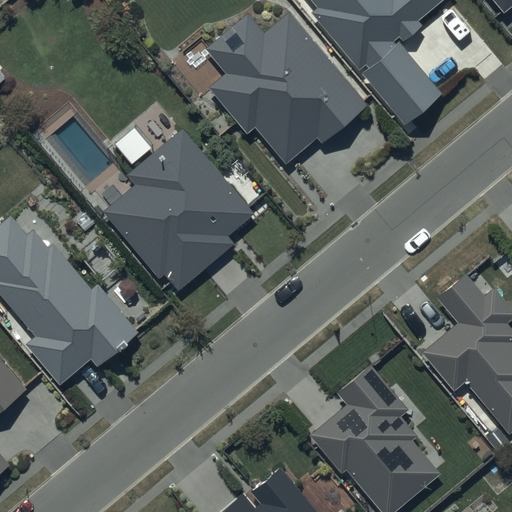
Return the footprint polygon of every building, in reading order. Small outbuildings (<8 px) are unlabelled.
[(312,0),(319,7),(312,13),(406,123),(441,93),(400,44),(423,25),(420,21),(443,0),(312,0)] [(511,0),(492,0),(504,13),(511,6),(511,0)] [(370,105),(290,10),(264,32),(249,14),(206,50),(225,73),(207,88),(246,135),(255,127),(286,164),(317,138),(323,144),(370,105)] [(256,215),(183,128),(127,174),(135,185),(103,211),(159,279),(165,273),(180,291),(236,245),(229,237),(256,215)] [(26,236),(11,217),(0,225),(0,293),(35,336),(26,343),(61,384),(91,359),(98,367),(139,333),(98,283),(91,289),(53,243),(48,247),(34,230),(26,236)] [(485,295),(466,272),(435,298),(456,323),(421,352),(455,393),(466,384),(508,434),(511,430),(511,329),(507,324),(511,319),(511,308),(494,288),(485,295)] [(0,473),(10,465),(0,453),(0,410),(27,389),(0,357),(0,473)] [(410,410),(371,364),(337,393),(348,405),(311,436),(342,473),(346,470),(381,511),(395,511),(441,474),(413,442),(419,437),(401,417),(410,410)] [(345,511),(316,511),(279,469),(251,493),(261,504),(256,508),(243,494),(222,511),(346,511),(345,511)]
